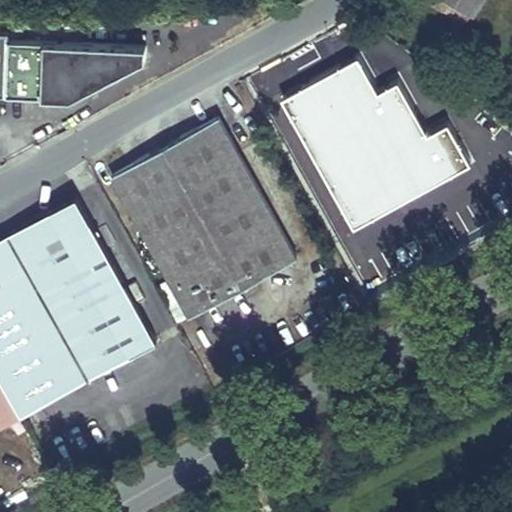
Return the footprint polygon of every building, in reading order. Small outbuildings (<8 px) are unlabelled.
[(466,22),(472,13),(450,0),(433,0),(432,2),(466,22)] [(482,0),(450,0),(472,13),(474,14),(482,0)] [(0,94),(6,94),(8,31),(0,30),(0,94)] [(162,146),(112,173),(170,278),(190,313),(297,254),(219,114),(162,146)] [(77,194),(0,236),(0,374),(22,413),(157,339),(77,194)] [(157,286),(176,321),(190,313),(170,278),(157,286)]
